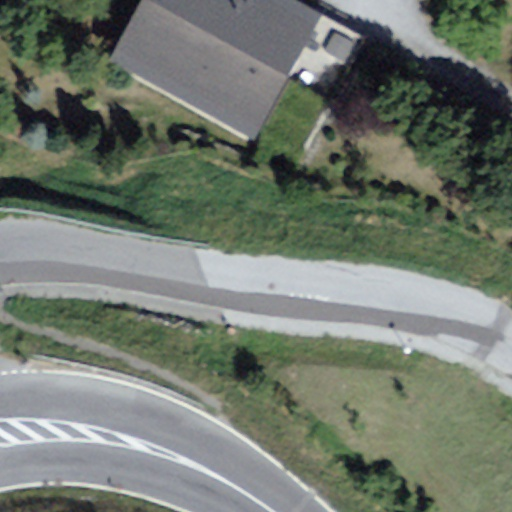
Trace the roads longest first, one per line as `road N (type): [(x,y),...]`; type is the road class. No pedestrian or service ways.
road 1 (unclassified): [(511,354),(457,324),(413,312),(0,244)]
road 2 (secondary): [(0,426),(81,429),(142,443),(215,474),(269,511)]
